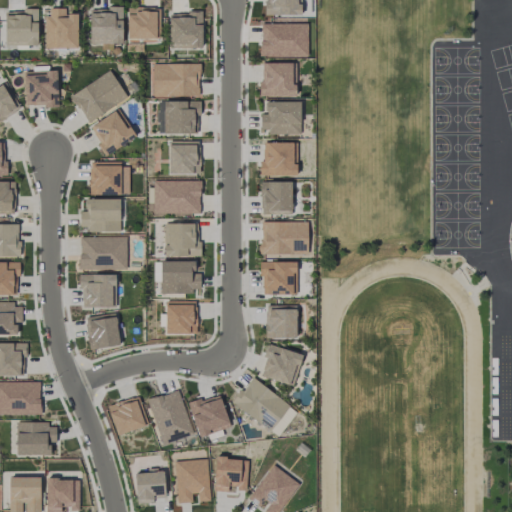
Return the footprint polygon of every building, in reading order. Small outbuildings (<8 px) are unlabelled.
[(299,14),(298,0),(265,0),(266,15),(299,14)] [(44,48),(77,48),(77,13),(65,13),(65,7),(49,8),(49,16),(44,16),(44,48)] [(122,8),(90,8),(89,43),(122,43),(122,8)] [(37,10),(4,10),(5,45),(37,45),(37,10)] [(201,12),(168,12),(169,48),(201,47),(201,12)] [(306,23),(260,24),(260,57),(307,56),(306,23)] [(149,96),(198,98),(199,64),(150,62),(149,96)] [(292,62),(260,63),(261,96),(293,96),(292,62)] [(24,106),(57,105),(56,70),(23,71),(24,106)] [(87,123),(126,97),(108,70),(69,95),(87,123)] [(0,119),(16,112),(3,85),(0,86),(0,119)] [(200,116),(199,100),(157,101),(158,134),(194,133),(193,116),(200,116)] [(300,101),(265,101),(265,113),(260,113),(259,129),(268,129),(268,134),(299,134),(300,101)] [(88,127),(105,155),(135,136),(129,125),(125,128),(115,111),(88,127)] [(168,174),(198,173),(198,142),(167,142),(168,174)] [(261,175),(296,176),(296,164),(292,164),(293,143),(261,142),(261,175)] [(128,167),(120,167),(120,161),(89,161),(89,194),(128,194),(128,167)] [(0,213),(15,213),(13,180),(0,180),(0,213)] [(200,213),(199,180),(152,181),(153,213),(200,213)] [(291,181),(259,182),(260,214),(291,214),(291,181)] [(119,199),(85,199),(85,211),(79,211),(79,227),(87,227),(87,232),(119,231),(119,199)] [(260,254),(307,254),(306,221),(260,222),(260,254)] [(0,223),(0,256),(18,257),(18,224),(0,223)] [(194,223),(163,223),(164,256),(200,256),(200,238),(194,238),(194,223)] [(126,269),(126,236),(79,237),(79,269),(126,269)] [(0,294),(16,295),(16,262),(0,261),(0,294)] [(192,294),(192,288),(200,288),(200,270),(194,270),(194,261),(160,261),(159,293),(192,294)] [(261,261),(261,295),(292,294),(292,272),(296,272),(296,261),(261,261)] [(80,307),(113,307),(113,274),(80,274),(80,307)] [(13,301),(0,301),(0,334),(16,334),(16,322),(21,322),(21,306),(13,306),(13,301)] [(165,334),(195,333),(194,301),(165,302),(165,334)] [(295,305),(264,306),(265,338),(296,337),(295,305)] [(89,350),(119,345),(114,312),(84,317),(89,350)] [(0,375),(19,376),(20,357),(25,357),(25,343),(0,342),(0,375)] [(300,353),(268,344),(259,376),(291,385),(300,353)] [(289,406),(252,376),(231,402),(269,431),(289,406)] [(0,381),(0,414),(40,414),(39,381),(0,381)] [(193,434),(177,389),(146,400),(162,445),(193,434)] [(187,404),(199,437),(230,426),(218,393),(187,404)] [(117,435),(145,426),(134,396),(107,406),(117,435)] [(50,454),(50,443),(55,443),(55,422),(15,423),(16,455),(50,454)] [(213,491),(231,491),(231,489),(245,490),(247,458),(214,457),(213,491)] [(206,459),(174,461),(176,503),(194,502),(194,501),(209,500),(206,459)] [(277,511),(298,484),(272,464),(247,498),(262,508),(261,509),(264,511),(277,511)] [(136,503),(153,503),(153,497),(165,497),(164,471),(135,473),(136,503)] [(22,511),(23,511),(39,511),(40,477),(9,476),(8,511),(22,511)] [(60,511),(61,508),(78,508),(79,479),(46,478),(45,511),(60,511)]
